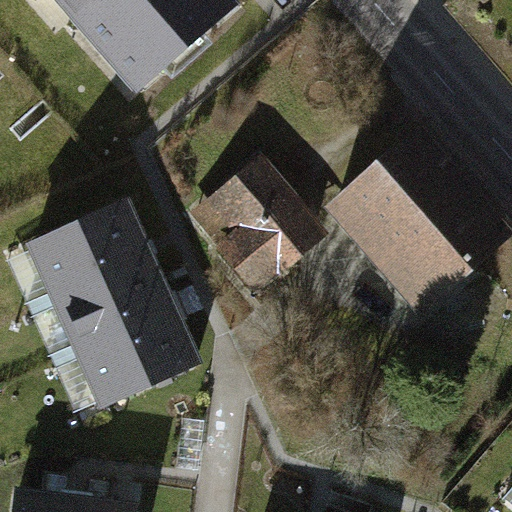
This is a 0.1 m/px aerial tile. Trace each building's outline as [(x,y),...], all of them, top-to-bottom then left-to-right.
[(275,6),(270,0),(44,0),(143,117),(275,6)] [(511,205),(449,129),(350,211),(445,326),(511,270),(511,205)] [(343,243),(278,162),(234,197),(266,237),(242,256),(275,297),(343,243)] [(129,204),(39,244),(63,296),(152,256),(129,204)] [(176,309),(152,256),(63,296),(86,349),(176,309)] [(176,309),(86,349),(110,402),(200,362),(176,309)] [(76,511),(78,499),(19,492),(16,511),(76,511)] [(78,499),(76,511),(135,511),(136,506),(78,499)]
